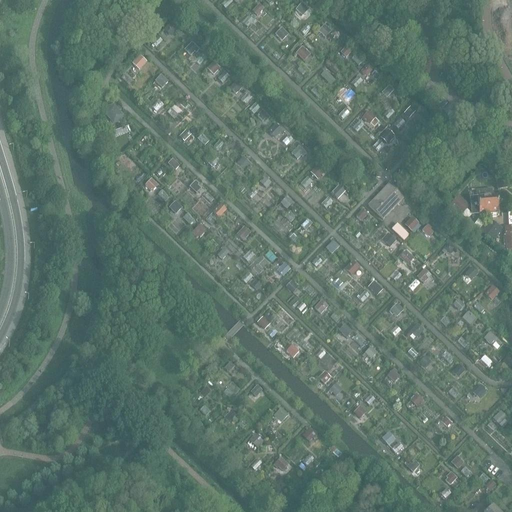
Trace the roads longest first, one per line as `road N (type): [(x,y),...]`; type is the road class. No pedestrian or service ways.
road 1 (motorway): [(0,337),(20,263),(0,163)]
road 2 (motorway): [(0,313),(10,254),(0,183)]
